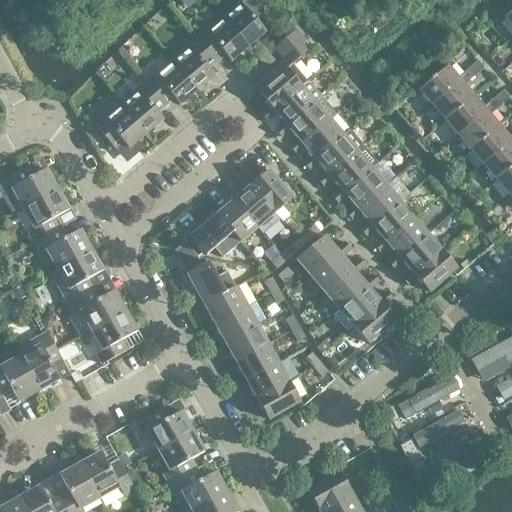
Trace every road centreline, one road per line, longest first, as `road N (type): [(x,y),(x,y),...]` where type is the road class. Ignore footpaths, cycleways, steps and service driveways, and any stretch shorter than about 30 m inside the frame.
road 1 (residential): [(121,247),(261,131),(230,96),(94,205)]
road 2 (residential): [(241,475),(341,415),(438,336)]
road 3 (residential): [(0,461),(182,361)]
road 4 (residential): [(182,361),(121,247)]
road 5 (residential): [(241,475),(182,361)]
